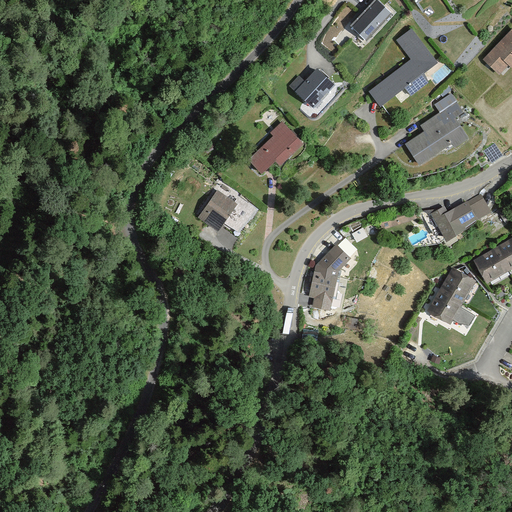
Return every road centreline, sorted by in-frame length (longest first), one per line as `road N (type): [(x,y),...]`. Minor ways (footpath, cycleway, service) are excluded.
road 1 (residential): [(300,0),(175,131),(134,191),(128,233),(160,297),(159,353),(135,426),(91,511)]
road 2 (unclassified): [(511,159),(454,188),(347,214),(314,240),(292,285),(279,368),(257,436),(217,511)]
